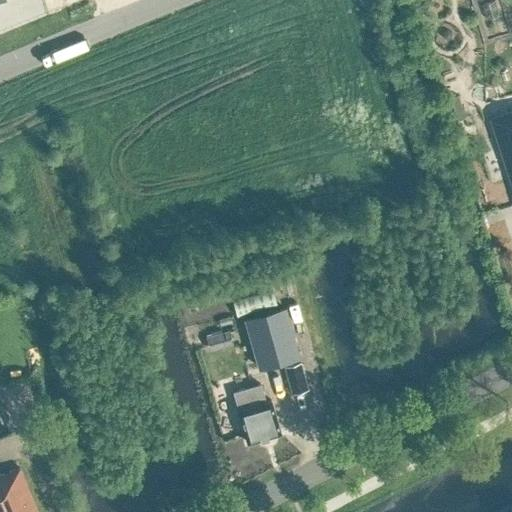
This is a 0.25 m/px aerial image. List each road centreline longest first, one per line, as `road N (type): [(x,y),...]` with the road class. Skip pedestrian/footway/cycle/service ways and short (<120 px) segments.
road 1 (secondary): [(235,511),(511,370)]
road 2 (unclassified): [(0,66),(163,0)]
